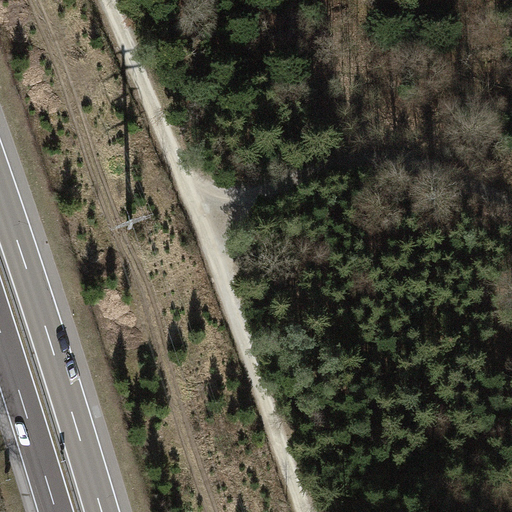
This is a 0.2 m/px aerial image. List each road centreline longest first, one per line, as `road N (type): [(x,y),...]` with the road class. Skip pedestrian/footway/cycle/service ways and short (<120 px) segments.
road 1 (motorway): [(102,511),(0,189)]
road 2 (track): [(205,223),(316,172),(362,161),(404,163),(511,208)]
road 3 (track): [(205,223),(304,511)]
road 4 (track): [(110,0),(205,223)]
road 5 (motorway): [(0,330),(55,511)]
